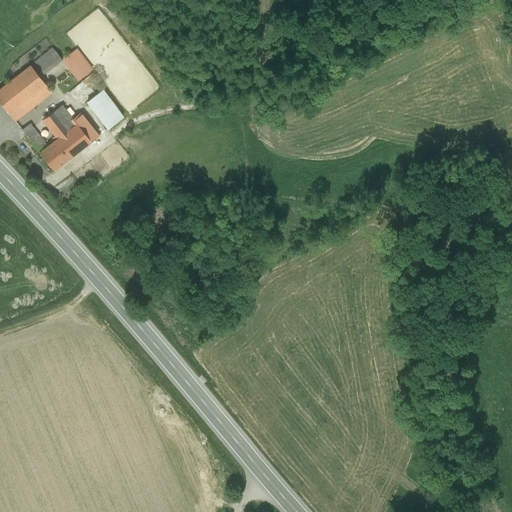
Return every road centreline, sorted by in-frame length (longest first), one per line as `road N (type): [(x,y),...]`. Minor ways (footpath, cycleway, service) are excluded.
road 1 (secondary): [(0,172),(266,478)]
road 2 (track): [(139,123),(165,110),(264,99),(461,0)]
road 3 (unknown): [(129,103),(10,183)]
